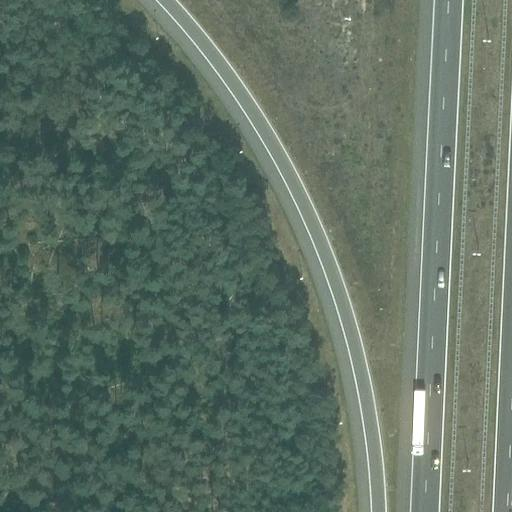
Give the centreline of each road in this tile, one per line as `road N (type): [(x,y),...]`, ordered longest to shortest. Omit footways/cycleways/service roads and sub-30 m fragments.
road 1 (motorway): [(165,0),(254,114),(324,250),(362,378),(377,511)]
road 2 (motorway): [(448,0),(423,511)]
road 3 (motorway): [(506,511),(511,388)]
